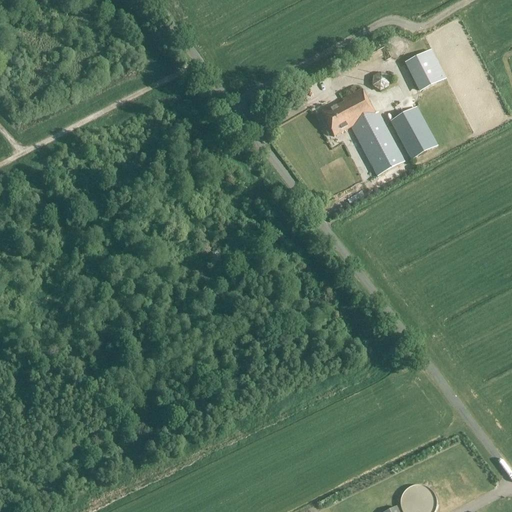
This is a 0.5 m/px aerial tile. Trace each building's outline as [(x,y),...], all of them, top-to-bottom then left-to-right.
[(431,52),(407,64),(422,92),(446,80),(431,52)] [(365,80),(379,88),(387,74),(373,66),(365,80)] [(337,105),(320,114),(333,138),(350,129),(376,178),(404,163),(378,114),(375,116),(362,90),(336,104),(337,105)] [(417,109),(390,123),(411,161),(438,147),(417,109)] [(420,486),(414,487),(408,489),(404,494),(401,500),(401,505),(401,510),(402,511),(436,511),(438,507),(437,502),(436,496),(433,493),(430,490),(426,488),(420,486)]
